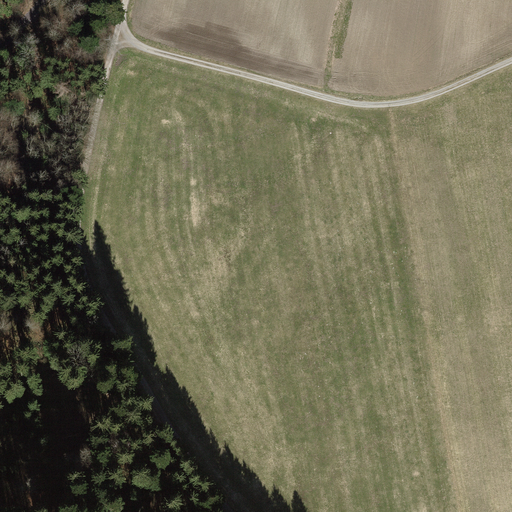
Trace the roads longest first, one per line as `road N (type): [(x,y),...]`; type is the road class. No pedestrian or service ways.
road 1 (track): [(127,0),(80,194),(77,244),(89,293),(230,511)]
road 2 (track): [(115,41),(350,103),(438,93),(511,61)]
